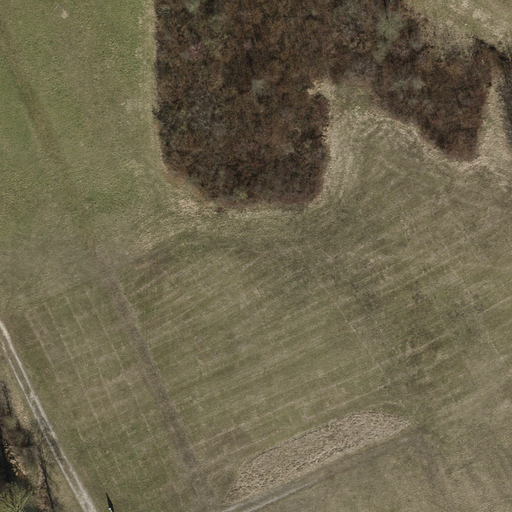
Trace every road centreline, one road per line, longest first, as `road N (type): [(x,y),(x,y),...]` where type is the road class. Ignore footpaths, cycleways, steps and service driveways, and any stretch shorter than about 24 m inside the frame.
road 1 (track): [(218,511),(99,255)]
road 2 (track): [(0,323),(92,511)]
